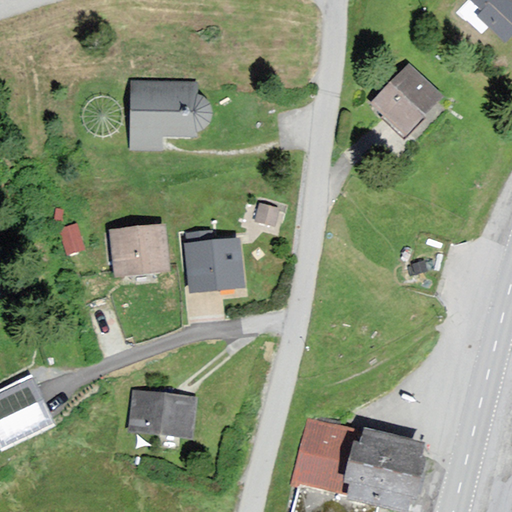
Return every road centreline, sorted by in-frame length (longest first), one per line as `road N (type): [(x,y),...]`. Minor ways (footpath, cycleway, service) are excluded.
road 1 (residential): [(251,511),(299,318),(340,0)]
road 2 (primary): [(511,285),(453,511)]
